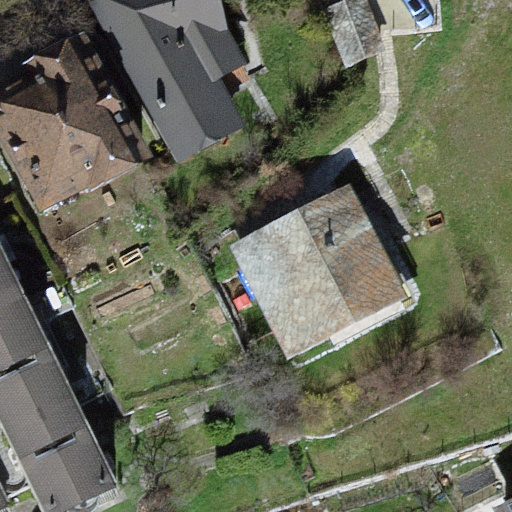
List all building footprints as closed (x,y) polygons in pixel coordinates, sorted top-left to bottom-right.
[(249,30),(237,0),(99,0),(176,162),(241,141),(200,38),(249,30)] [(102,50),(14,114),(73,224),(175,171),(102,50)] [(360,191),(230,255),(308,374),(427,310),(360,191)] [(0,241),(0,413),(47,511),(60,511),(118,484),(0,241)] [(0,419),(0,486),(5,498),(31,485),(0,419)] [(0,511),(10,507),(5,498),(0,486),(0,511)]
